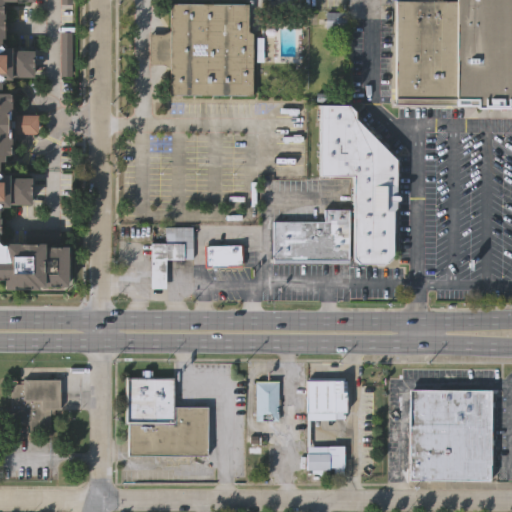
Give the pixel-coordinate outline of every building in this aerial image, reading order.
[(0,0),(1,0),(1,8),(5,8),(5,17),(2,17),(2,25),(5,25),(5,34),(1,34),(1,40),(3,43),(11,43),(10,47),(33,47),(33,73),(11,73),(11,76),(4,76),(1,79),(1,85),(0,85),(0,90),(9,90),(9,97),(12,98),(12,110),(40,111),(39,133),(15,132),(15,145),(13,145),(13,152),(6,152),(5,157),(0,157),(0,167),(2,169),(10,169),(10,172),(31,173),(30,200),(9,199),(8,202),(2,202),(0,204),(0,213),(1,213),(2,221),(0,221),(0,240),(3,240),(3,238),(48,238),(48,241),(70,241),(70,283),(39,282),(39,286),(3,285),(3,275),(0,275),(0,0)] [(43,40),(43,0),(31,0),(31,39),(43,40)] [(454,0),(454,103),(393,102),(393,0),(454,0)] [(454,0),(511,0),(511,105),(478,105),(478,103),(454,103),(454,0)] [(0,326),(64,327),(64,285),(0,284),(0,245),(27,246),(28,218),(4,217),(4,160),(3,160),(4,119),(29,119),(30,90),(0,89),(0,41),(30,42),(30,2),(0,1),(0,326)] [(58,45),(69,45),(69,1),(58,1),(58,45)] [(249,2),(249,30),(254,30),(253,95),(171,95),(171,67),(163,64),(150,64),(150,33),(164,33),(171,30),(171,2),(249,2)] [(347,11),(346,28),(326,28),(326,11),(347,11)] [(60,29),(71,29),(72,72),(60,72),(60,29)] [(249,136),(249,75),(245,75),(245,45),(166,45),(166,75),(145,75),(145,107),(166,107),(166,136),(249,136)] [(341,68),(341,53),(322,54),(322,68),(341,68)] [(57,117),(69,117),(68,73),(57,73),(57,117)] [(395,159),(395,195),(399,196),(399,199),(396,201),(395,207),(392,211),(392,255),(383,264),(357,264),(352,259),(349,259),(349,262),(273,261),(274,221),(325,222),(325,209),(353,209),(353,176),(319,176),(319,104),(348,105),(354,111),(354,118),(395,159)] [(34,155),(11,156),(12,175),(34,174),(34,155)] [(252,165),(252,200),(237,200),(237,193),(233,193),(233,187),(237,187),(237,165),(252,165)] [(166,288),(151,288),(151,243),(166,243),(166,227),(193,227),(193,259),(166,259),(166,288)] [(26,228),(59,228),(59,238),(26,237),(26,228)] [(242,267),(205,267),(204,245),(242,245),(242,267)] [(269,304),(344,305),(345,251),(320,250),(320,263),(269,262),(269,304)] [(162,329),(162,300),(189,301),(189,268),(162,268),(162,284),(147,284),(147,329),(162,329)] [(201,309),(238,308),(238,286),(201,287),(201,309)] [(152,377),(152,378),(174,378),(174,407),(208,407),(208,457),(128,456),(129,424),(124,424),(125,377),(141,377),(141,370),(152,370),(152,377)] [(50,409),(50,430),(29,430),(29,424),(25,424),(25,422),(2,421),(2,409),(10,409),(10,384),(23,384),(23,379),(60,379),(60,409),(50,409)] [(278,421),(255,421),(255,381),(278,381),(278,421)] [(345,413),(345,419),(342,419),(342,413),(307,413),(307,381),(347,381),(347,413),(345,413)] [(491,481),(410,481),(411,390),(493,390),(491,481)] [(204,448),(170,448),(170,418),(122,418),(121,465),(124,465),(124,496),(203,497),(204,448)] [(303,461),(342,460),(342,418),(303,419),(303,461)] [(47,469),(46,450),(57,450),(56,420),(19,421),(19,424),(7,425),(7,450),(0,449),(0,451),(0,463),(25,463),(25,470),(47,469)] [(275,423),(252,422),(251,462),(274,462),(275,423)] [(302,511),(339,511),(340,488),(303,487),(302,511)]
